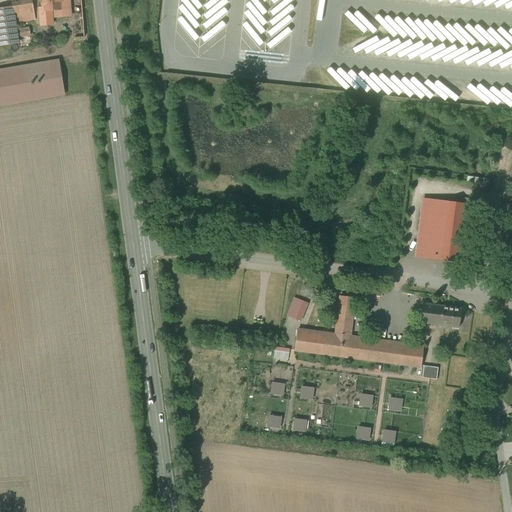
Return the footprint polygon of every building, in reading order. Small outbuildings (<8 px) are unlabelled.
[(42,0),(43,11),(59,9),(60,17),(71,16),(69,0),(42,0)] [(33,4),(13,7),(15,22),(36,19),(33,4)] [(13,7),(0,8),(0,46),(19,43),(15,22),(13,7)] [(29,28),(19,29),(20,37),(30,36),(29,28)] [(0,107),(71,99),(66,62),(0,70),(0,107)] [(476,206),(424,199),(416,257),(469,264),(476,206)] [(511,211),(501,274),(511,275),(511,211)] [(309,285),(303,286),(300,292),(304,297),(305,297),(306,297),(311,296),(314,289),(309,285)] [(424,346),(350,337),(354,298),(340,296),(336,335),(297,330),(295,350),(421,367),(424,346)] [(290,317),(301,322),(308,304),(303,302),(297,300),(290,317)] [(462,308),(422,303),(420,323),(459,328),(462,308)] [(275,346),(272,358),(287,361),(289,349),(275,346)] [(438,368),(424,366),(422,378),(437,380),(438,368)] [(269,393),(282,396),(284,385),(272,382),(269,393)] [(312,399),(313,388),(299,386),(298,398),(312,399)] [(359,394),(358,406),(371,407),(372,395),(359,394)] [(387,410),(401,410),(401,398),(387,398),(387,410)] [(267,416),(267,428),(280,428),(281,416),(267,416)] [(292,419),(292,431),(305,431),(305,419),(292,419)] [(368,441),(370,429),(357,427),(355,439),(368,441)] [(381,443),(394,443),(394,431),(382,430),(381,443)]
